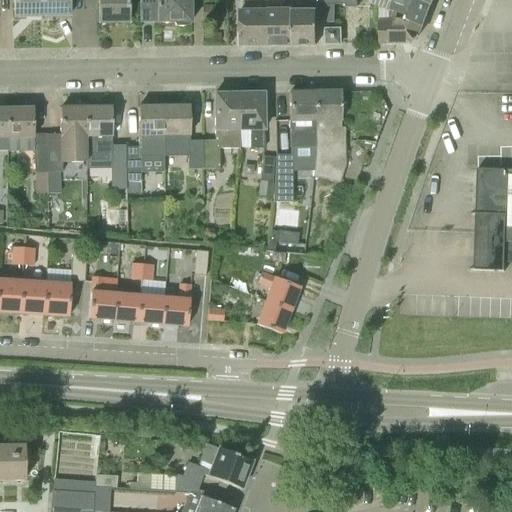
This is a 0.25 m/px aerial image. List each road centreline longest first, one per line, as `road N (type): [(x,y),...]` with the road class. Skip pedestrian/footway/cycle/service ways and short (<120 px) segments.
road 1 (unclassified): [(0,74),(430,66)]
road 2 (tertiary): [(132,392),(338,425),(511,415)]
road 3 (unclassified): [(327,394),(430,66)]
road 4 (residential): [(233,388),(195,361),(0,351)]
road 5 (tertiary): [(511,414),(327,394)]
road 6 (tertiary): [(132,392),(0,384)]
